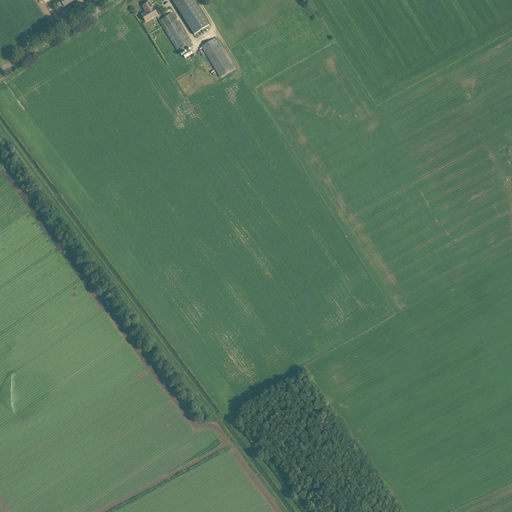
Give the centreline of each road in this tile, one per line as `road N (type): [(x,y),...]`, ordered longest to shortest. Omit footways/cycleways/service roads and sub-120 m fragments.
road 1 (track): [(296,511),(0,114)]
road 2 (track): [(217,418),(0,124)]
road 3 (unclassified): [(0,72),(119,0)]
